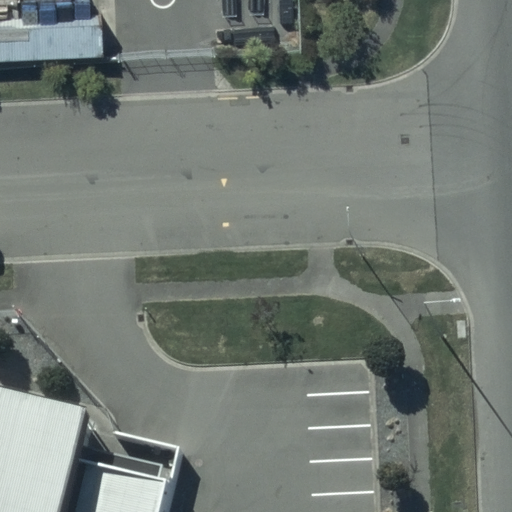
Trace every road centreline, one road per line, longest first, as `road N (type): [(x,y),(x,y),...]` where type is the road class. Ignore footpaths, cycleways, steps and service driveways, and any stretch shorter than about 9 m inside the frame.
road 1 (unclassified): [(511,147),(0,171)]
road 2 (unknown): [(139,0),(151,164)]
